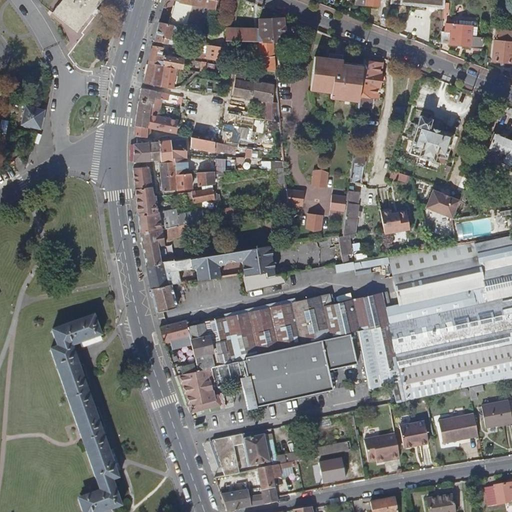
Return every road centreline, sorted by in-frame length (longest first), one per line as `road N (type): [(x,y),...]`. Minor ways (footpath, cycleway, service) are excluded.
road 1 (primary): [(205,511),(139,322),(114,151)]
road 2 (unclassified): [(249,511),(511,463)]
road 3 (unclassified): [(277,0),(511,92)]
road 4 (primary): [(114,151),(144,0)]
road 5 (residential): [(114,151),(83,152),(0,197)]
